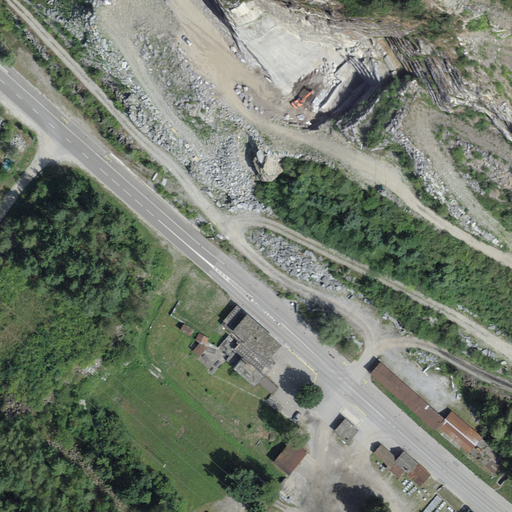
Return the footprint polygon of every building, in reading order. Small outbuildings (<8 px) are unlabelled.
[(282,344),(237,303),(220,321),(242,342),(236,349),(243,355),(233,365),(254,385),(276,361),(271,356),(282,344)] [(443,421),(378,364),(369,374),(436,433),(440,430),(491,475),(505,459),(451,412),(443,421)] [(359,430),(346,418),(335,429),(347,441),(359,430)] [(308,452),(294,439),(275,458),(289,472),(308,452)] [(396,458),(380,444),(371,454),(398,478),(403,473),(418,487),(429,474),(405,453),(396,458)]
